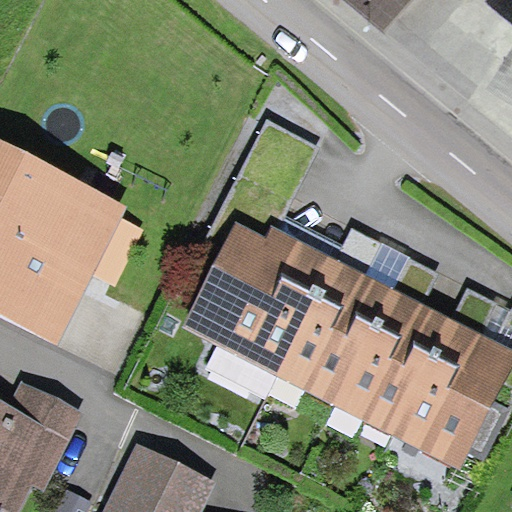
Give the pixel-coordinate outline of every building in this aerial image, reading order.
[(372,0),(384,10),(392,0),(372,0)] [(259,391),(267,395),(281,368),(328,277),(270,247),(319,152),(267,125),(204,246),(230,260),(202,314),(228,328),(209,367),(210,372),(252,393),(259,391)] [(0,299),(9,304),(47,228),(0,203),(0,299)] [(78,338),(117,262),(47,228),(9,304),(78,338)] [(328,277),(281,368),(267,395),(296,410),(310,383),(339,398),(386,307),(330,278),(336,266),(357,277),(374,245),(351,233),(328,277)] [(367,412),(397,428),(444,337),(387,308),(394,296),(414,306),(431,274),(409,262),(386,307),(339,398),(325,425),(353,439),(367,412)] [(467,292),(444,337),(397,428),(383,455),(411,469),(425,442),(457,458),(501,376),(511,382),(511,311),(503,328),(511,332),(511,350),(503,367),(446,338),(452,326),(472,337),(489,304),(467,292)] [(27,402),(14,428),(0,420),(0,511),(5,511),(26,472),(38,478),(67,421),(27,402)] [(142,474),(123,511),(189,511),(195,500),(142,474)]
